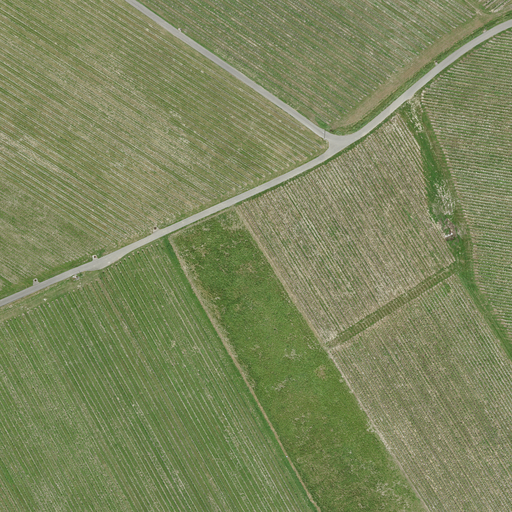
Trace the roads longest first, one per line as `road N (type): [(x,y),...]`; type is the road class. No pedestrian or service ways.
road 1 (track): [(0,303),(271,184),(344,143)]
road 2 (track): [(129,0),(344,143)]
road 3 (track): [(344,143),(459,52),(511,23)]
